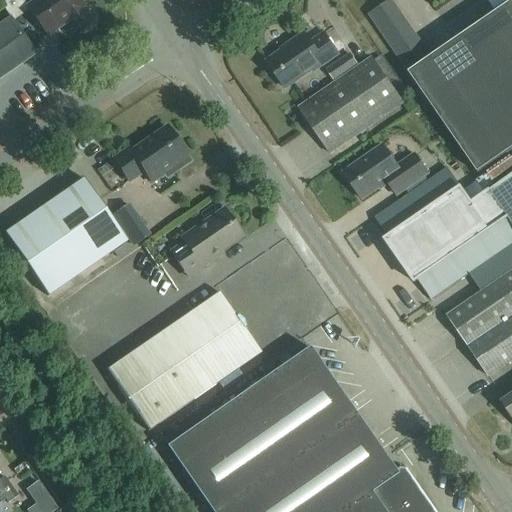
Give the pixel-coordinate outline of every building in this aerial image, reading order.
[(25,3),(22,0),(8,0),(1,5),(8,15),(25,3)] [(88,22),(89,18),(83,9),(84,8),(77,0),(36,0),(26,7),(47,37),(59,29),(58,26),(66,21),(72,30),(77,30),(88,22)] [(420,42),(398,57),(408,72),(407,73),(477,174),(511,150),(511,0),(430,57),(420,42)] [(398,57),(420,42),(391,1),(369,16),(398,57)] [(0,79),(35,55),(10,18),(0,25),(0,79)] [(339,55),(325,34),(311,43),(304,34),(289,45),(290,46),(267,62),(286,90),(312,72),(313,73),(339,55)] [(346,76),(359,68),(350,55),(337,64),(346,76)] [(383,75),(392,69),(383,56),(374,62),(371,59),(359,68),(346,76),(299,108),(331,155),(403,105),(383,75)] [(132,151),(130,148),(113,159),(129,183),(144,172),(152,184),(172,170),(174,174),(190,163),(167,128),(132,151)] [(397,167),(383,146),(344,173),(363,201),(380,189),(388,184),(397,197),(428,175),(415,155),(397,167)] [(447,169),(375,219),(432,301),(511,245),(511,178),(473,205),(447,169)] [(128,241),(85,179),(6,233),(49,296),(128,241)] [(201,269),(216,258),(215,257),(242,238),(223,210),(194,230),(197,234),(170,253),(184,273),(197,264),(201,269)] [(489,377),(511,360),(511,276),(449,320),(468,347),(489,377)] [(261,354),(219,294),(152,340),(106,371),(148,432),(238,370),(238,369),(261,354)] [(392,468),(309,348),(166,448),(210,511),(431,511),(412,483),(413,477),(413,476),(405,466),(397,464),(392,468)] [(511,415),(511,397),(503,403),(511,415)] [(0,503),(5,500),(7,503),(16,497),(3,477),(0,479),(0,503)] [(49,496),(39,482),(27,490),(37,504),(49,496)]
